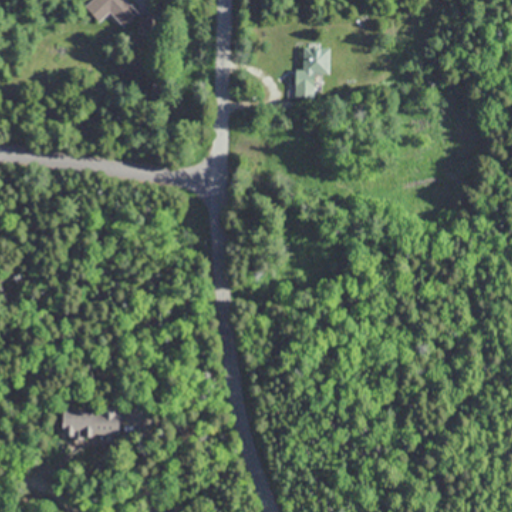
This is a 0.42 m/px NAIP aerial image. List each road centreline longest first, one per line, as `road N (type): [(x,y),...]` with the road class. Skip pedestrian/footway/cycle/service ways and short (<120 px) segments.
road 1 (residential): [(269,511),(229,344),(217,182),(224,0)]
road 2 (residential): [(0,156),(217,182)]
